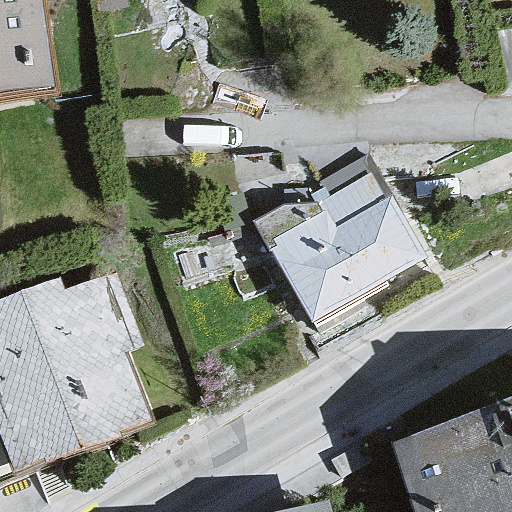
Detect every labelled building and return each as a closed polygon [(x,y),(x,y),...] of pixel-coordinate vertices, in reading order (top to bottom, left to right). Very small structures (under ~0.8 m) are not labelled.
[(0,0),(0,93),(58,84),(44,0),(0,0)] [(330,191),(268,226),(321,318),(428,257),(371,158),(326,183),(330,191)] [(0,409),(23,469),(152,419),(126,353),(148,345),(121,275),(67,296),(63,286),(1,310),(5,320),(0,321),(0,409)] [(511,511),(511,432),(399,470),(413,511),(511,511)] [(333,511),(344,505),(329,482),(289,507),(291,511),(333,511)]
